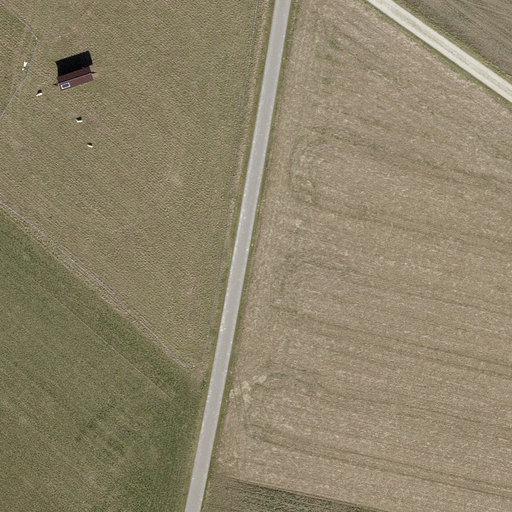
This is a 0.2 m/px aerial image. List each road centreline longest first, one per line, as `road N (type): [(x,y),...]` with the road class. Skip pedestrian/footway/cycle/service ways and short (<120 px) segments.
road 1 (track): [(193,511),(283,0)]
road 2 (track): [(383,0),(511,92)]
